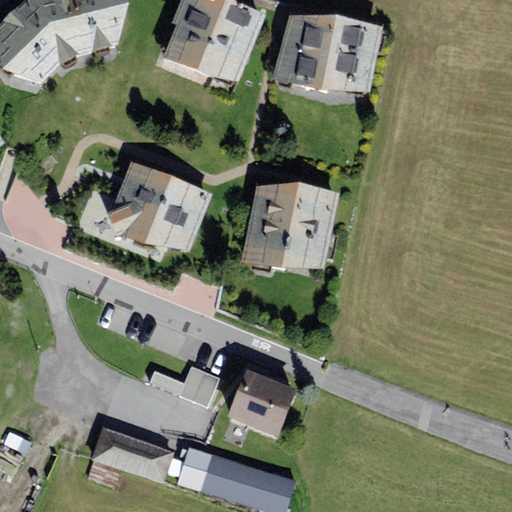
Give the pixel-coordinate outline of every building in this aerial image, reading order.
[(128,3),(127,0),(25,0),(0,23),(0,59),(3,69),(43,83),(65,61),(119,44),(128,3)] [(176,26),(163,57),(235,83),(265,16),(234,0),(180,0),(171,23),(176,26)] [(336,15),(288,16),(272,79),(369,93),(383,27),(336,15)] [(191,251),(213,194),(131,161),(112,210),(107,213),(117,237),(123,234),(146,243),(191,251)] [(299,182),(257,188),(241,263),(324,267),(340,193),(299,182)] [(8,247),(0,244),(0,257),(4,259),(8,247)] [(155,372),(150,384),(208,408),(220,380),(191,368),(185,384),(155,372)] [(248,370),(229,417),(279,437),(298,390),(248,370)] [(92,460),(164,484),(175,452),(102,428),(92,460)] [(265,511),(286,511),(297,480),(190,448),(178,486),(265,511)]
